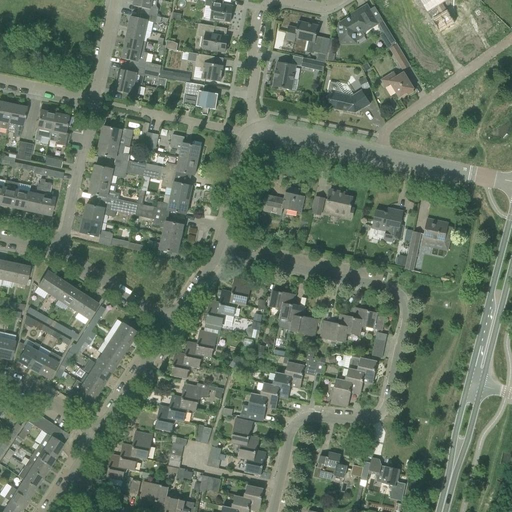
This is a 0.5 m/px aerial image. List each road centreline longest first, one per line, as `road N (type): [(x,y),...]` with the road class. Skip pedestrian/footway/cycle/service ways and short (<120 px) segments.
road 1 (residential): [(273,511),(295,427),(317,417),(378,417),(404,308),(387,290),(223,246)]
road 2 (residential): [(511,187),(258,131)]
road 3 (unknown): [(385,159),(391,123),(511,44)]
road 4 (tertiary): [(511,213),(468,385)]
road 5 (residential): [(258,131),(249,112),(256,75),(249,55),(271,0)]
road 6 (residential): [(98,432),(175,320)]
road 7 (residential): [(175,320),(61,251)]
road 8 (tertiary): [(479,387),(511,262)]
